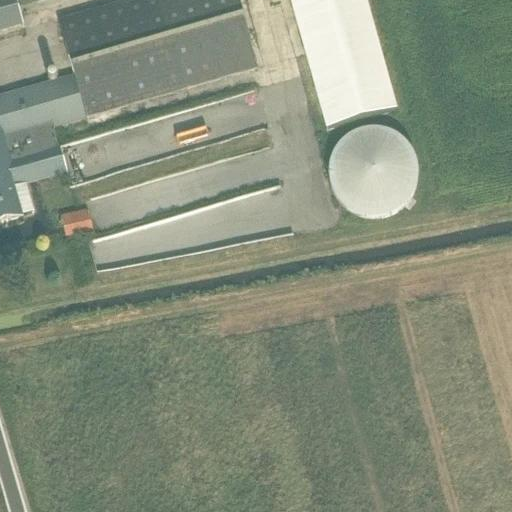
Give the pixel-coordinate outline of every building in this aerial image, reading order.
[(0,100),(0,225),(22,220),(14,189),(66,174),(53,129),(257,71),(237,0),(134,0),(57,22),(74,80),(0,100)] [(16,7),(46,0),(0,0),(0,37),(21,32),(16,7)] [(363,0),(289,0),(327,134),(396,115),(363,0)] [(259,93),(234,95),(236,115),(261,113),(259,93)] [(370,136),(366,137),(358,139),(353,141),(345,146),(340,153),(335,161),(332,167),(330,176),(330,183),(331,189),(333,196),(336,203),(341,209),(347,216),(356,221),(363,224),(369,225),(376,225),(384,224),(390,222),(398,219),(405,213),(410,208),(413,203),(416,197),(418,191),(419,183),(419,175),(417,167),(415,162),(410,153),(407,149),(402,145),(394,140),(388,138),(382,136),(378,136),(370,136)] [(60,220),(65,239),(92,231),(86,212),(60,220)]
